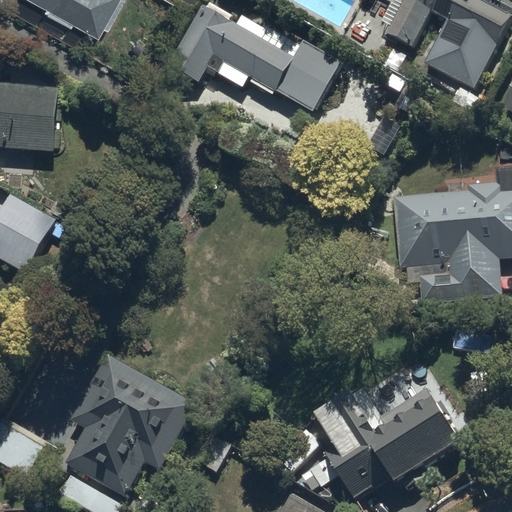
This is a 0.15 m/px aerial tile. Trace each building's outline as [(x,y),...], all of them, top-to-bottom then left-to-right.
[(98,28),(113,0),(46,0),(73,14),(98,28)] [(413,0),(414,0),(396,34),(421,48),(440,15),(459,25),(438,64),(483,89),(511,36),(511,5),(502,0),(413,0)] [(174,66),(203,82),(217,55),(322,112),(345,70),(312,52),(306,61),(206,7),(174,66)] [(0,89),(0,144),(58,148),(61,93),(0,89)] [(437,305),(508,300),(505,262),(511,261),(511,190),(480,193),(481,197),(403,203),(409,269),(418,268),(419,286),(435,285),(437,305)] [(59,223),(20,202),(0,238),(0,254),(32,272),(59,223)] [(163,466),(194,409),(110,364),(80,421),(92,427),(73,462),(130,492),(149,458),(163,466)] [(466,444),(433,394),(391,422),(370,392),(326,422),(346,452),(335,460),(362,500),(400,475),(406,484),(466,444)] [(48,467),(59,448),(6,419),(0,429),(0,462),(30,480),(40,463),(48,467)] [(120,511),(122,508),(65,477),(55,494),(88,511),(120,511)] [(325,511),(305,500),(298,511),(325,511)]
